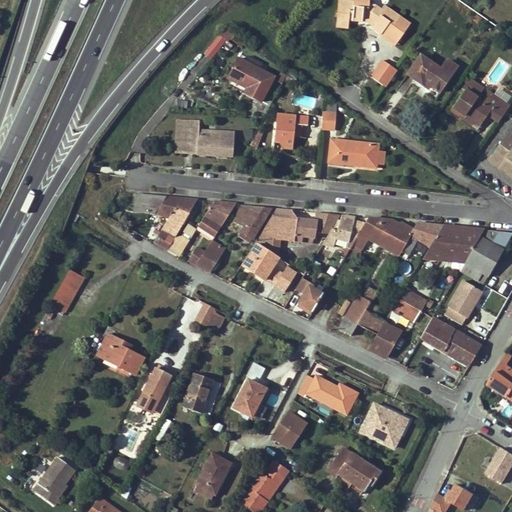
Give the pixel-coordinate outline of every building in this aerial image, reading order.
[(363,18),(367,18),(366,21),(374,26),(373,28),(381,33),(382,31),(395,40),(407,23),(399,17),(385,7),(382,11),(375,6),(368,5),(368,8),(354,7),(354,3),(344,2),(343,9),(339,9),(338,22),(347,22),(348,20),(362,21),(363,18)] [(492,35),(497,40),(502,34),(496,30),(492,35)] [(210,59),(226,42),(219,36),(203,53),(210,59)] [(440,70),(420,56),(408,74),(422,84),(425,80),(430,84),(429,86),(430,86),(439,92),(456,67),(447,61),(440,70)] [(245,63),(259,70),(262,64),(248,57),(245,63)] [(238,59),(228,78),(247,88),(244,93),(260,101),(273,77),(259,70),(245,63),(238,59)] [(385,89),(397,72),(386,64),(374,81),(385,89)] [(462,89),(465,90),(452,108),(465,116),(466,115),(480,125),(488,114),(490,111),(501,118),(504,114),(510,106),(488,92),(481,102),(476,99),(484,88),(470,78),(462,89)] [(428,88),(430,86),(429,86),(430,84),(425,80),(422,84),(428,88)] [(478,129),(480,125),(466,115),(465,116),(452,108),(451,110),(478,129)] [(501,118),(490,111),(488,114),(498,122),(501,118)] [(334,131),(336,114),(322,113),(321,129),(334,131)] [(296,116),(276,115),(274,142),(279,143),(284,148),(292,149),(293,137),(296,116)] [(308,118),(296,116),(293,137),(299,138),(300,125),(307,126),(308,118)] [(199,121),(177,120),(175,153),(232,157),(234,132),(198,131),(199,121)] [(511,130),(510,129),(486,164),(511,181),(511,130)] [(252,146),(257,149),(260,141),(255,138),(252,146)] [(369,144),(331,140),(328,163),(353,166),(353,163),(359,164),(359,166),(375,169),(377,151),(368,150),(369,144)] [(133,211),(146,213),(154,213),(168,218),(176,204),(180,198),(137,194),(135,205),(133,211)] [(176,204),(189,212),(196,200),(180,198),(176,204)] [(198,226),(214,236),(235,204),(213,202),(198,226)] [(167,250),(189,212),(176,204),(168,218),(164,225),(160,232),(158,235),(154,242),(167,250)] [(240,232),(251,239),(271,208),(241,205),(233,223),(243,227),(240,232)] [(291,210),(276,208),(272,215),(274,216),(273,225),(269,225),(257,244),(264,248),(266,237),(281,239),(293,240),(293,242),(300,243),(301,237),(311,238),(310,244),(312,244),(313,238),(314,238),(317,222),(297,219),(290,219),(291,211),(291,210)] [(337,231),(335,240),(348,241),(349,238),(354,217),(341,215),(337,231)] [(392,221),(367,218),(363,225),(355,239),(352,245),(361,250),(367,239),(398,256),(400,252),(412,230),(400,224),(399,225),(392,221)] [(363,225),(353,222),(349,238),(355,239),(363,225)] [(417,240),(429,247),(441,226),(416,223),(412,230),(400,252),(407,256),(417,240)] [(187,226),(183,233),(191,237),(195,230),(187,226)] [(212,239),(214,236),(198,226),(196,229),(212,239)] [(429,247),(424,255),(427,259),(439,260),(454,234),(449,227),(441,226),(429,247)] [(447,261),(452,262),(449,258),(467,228),(449,227),(454,234),(439,260),(447,261)] [(467,228),(449,258),(452,262),(464,263),(480,236),(475,229),(467,228)] [(323,243),(332,249),(335,240),(337,231),(331,229),(323,243)] [(478,277),(484,280),(487,275),(488,276),(511,233),(483,230),(480,236),(464,263),(459,271),(476,280),(478,277)] [(248,243),(251,239),(240,232),(237,236),(248,243)] [(264,248),(278,258),(281,239),(266,237),(264,248)] [(183,250),(189,240),(186,238),(180,248),(183,250)] [(209,272),(223,249),(211,241),(203,253),(195,265),(209,272)] [(264,248),(257,244),(243,266),(264,280),(278,258),(264,248)] [(195,265),(203,253),(197,248),(188,261),(195,265)] [(51,304),(65,312),(84,278),(70,270),(51,304)] [(303,294),(298,302),(313,310),(316,306),(322,295),(310,288),(312,284),(302,278),(296,289),(303,294)] [(443,317),(466,326),(481,290),(458,281),(443,317)] [(338,328),(350,335),(357,324),(365,310),(370,302),(376,292),(368,287),(361,297),(358,295),(338,328)] [(404,289),(398,298),(421,311),(427,301),(404,289)] [(322,295),(316,306),(322,310),(329,299),(322,295)] [(365,310),(373,315),(378,307),(370,302),(365,310)] [(205,331),(216,309),(205,303),(194,326),(205,331)] [(384,321),(373,315),(365,310),(357,324),(376,335),(383,323),(384,321)] [(390,319),(405,326),(408,320),(393,313),(390,319)] [(468,366),(480,345),(432,317),(420,338),(468,366)] [(386,358),(400,332),(383,323),(376,335),(368,349),(386,358)] [(108,334),(97,355),(99,356),(104,358),(125,369),(124,369),(132,373),(135,375),(144,358),(122,347),(115,343),(118,339),(108,334)] [(118,339),(115,343),(122,347),(125,343),(118,339)] [(511,382),(505,378),(511,369),(506,365),(511,355),(506,353),(488,383),(509,397),(511,391),(511,382)] [(308,369),(316,373),(320,364),(312,360),(311,362),(308,369)] [(258,380),(264,368),(253,362),(247,374),(258,380)] [(136,405),(146,410),(150,402),(156,405),(171,376),(155,368),(136,405)] [(357,395),(307,371),(297,393),(346,417),(357,395)] [(194,374),(183,407),(202,413),(207,398),(206,397),(208,390),(210,391),(213,381),(194,374)] [(233,407),(251,416),(264,392),(265,389),(248,379),(233,407)] [(286,404),(292,408),(295,402),(289,398),(286,404)] [(156,405),(150,402),(146,410),(152,413),(156,405)] [(362,429),(377,436),(376,439),(393,448),(400,434),(405,424),(387,415),(389,411),(383,408),(374,404),(362,429)] [(205,405),(202,414),(209,417),(212,407),(205,405)] [(389,411),(387,415),(405,424),(407,420),(389,411)] [(287,413),(273,436),(290,447),(304,424),(287,413)] [(361,432),(376,439),(377,436),(362,429),(361,432)] [(273,436),(271,439),(289,450),(290,447),(273,436)] [(328,470),(337,476),(338,473),(343,476),(352,482),(354,483),(352,487),(361,493),(368,482),(370,479),(373,481),(379,472),(342,448),(328,470)] [(511,467),(511,455),(501,449),(485,475),(502,485),(511,467)] [(97,456),(92,453),(86,465),(92,467),(97,456)] [(196,485),(214,494),(219,485),(230,464),(212,454),(196,485)] [(117,455),(112,466),(125,473),(130,462),(117,455)] [(57,458),(33,491),(53,506),(59,498),(58,498),(55,496),(64,484),(74,470),(57,458)] [(290,471),(274,460),(269,468),(284,478),(290,471)] [(261,473),(240,503),(252,511),(260,511),(268,502),(264,499),(275,483),(279,486),(284,478),(269,468),(265,475),(261,473)] [(31,490),(43,474),(37,470),(25,485),(31,490)] [(352,482),(343,476),(340,481),(348,487),(352,482)] [(275,483),(264,499),(268,502),(279,486),(275,483)] [(55,496),(58,498),(66,486),(64,484),(55,496)] [(438,494),(431,509),(436,511),(452,511),(456,506),(466,511),(467,511),(478,494),(461,484),(450,502),(438,494)] [(119,511),(100,497),(88,511),(119,511)]
